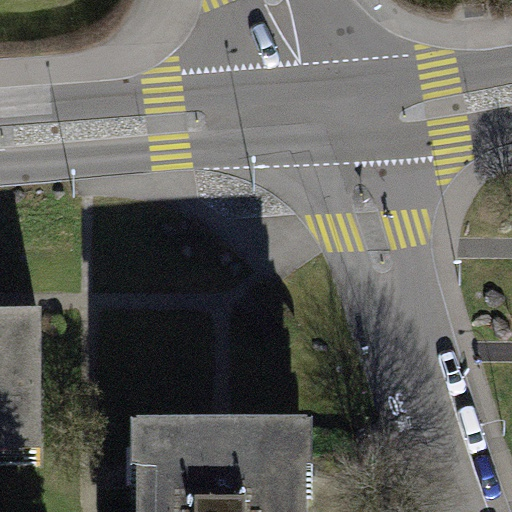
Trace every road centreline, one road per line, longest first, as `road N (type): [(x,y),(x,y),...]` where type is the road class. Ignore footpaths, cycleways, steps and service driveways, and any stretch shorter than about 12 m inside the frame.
road 1 (residential): [(320,114),(372,232),(469,511)]
road 2 (tertiary): [(320,114),(0,138)]
road 3 (tertiary): [(511,91),(320,114)]
road 4 (residential): [(275,0),(320,114)]
